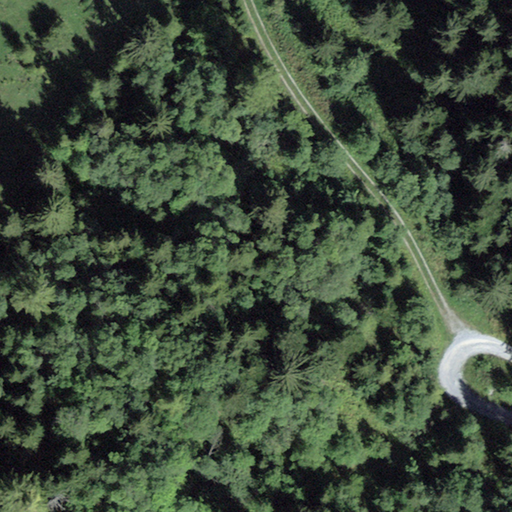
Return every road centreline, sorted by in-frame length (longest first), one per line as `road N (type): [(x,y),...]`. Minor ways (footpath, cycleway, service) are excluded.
road 1 (track): [(466,348),(397,226),(294,98),(244,0)]
road 2 (track): [(511,360),(485,345),(466,348),(449,377),(475,411),(511,425)]
